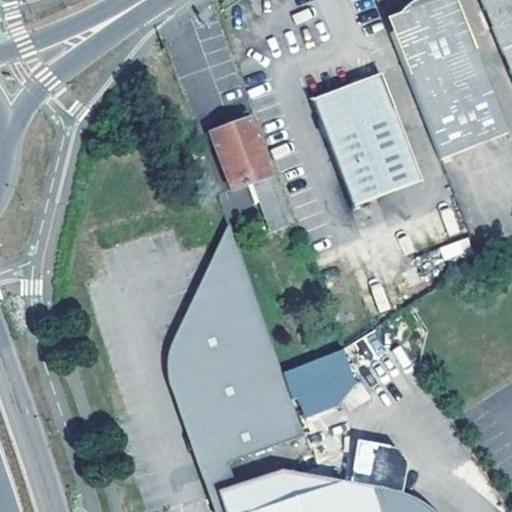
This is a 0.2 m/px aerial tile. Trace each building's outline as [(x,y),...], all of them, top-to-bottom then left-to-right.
[(426,0),(396,13),(383,18),(439,157),(507,129),(455,0),(426,0)] [(396,13),(426,0),(411,0),(408,1),(403,4),(399,8),(396,13)] [(511,46),(511,0),(477,0),(500,51),(511,46)] [(511,46),(500,51),(511,79),(511,46)] [(308,97),(350,204),(420,177),(393,106),(391,106),(378,71),(308,97)] [(223,117),(225,122),(208,128),(230,185),(251,176),(255,187),(258,196),(270,226),(286,220),(245,114),(243,109),(223,117)] [(196,136),(185,140),(192,158),(202,154),(196,136)] [(258,196),(255,187),(246,190),(250,199),(258,196)] [(283,374),(232,232),(185,326),(181,336),(178,351),(179,367),(182,381),(211,468),(306,436),(283,374)] [(278,471),(216,491),(223,511),(380,511),(372,486),(278,471)] [(384,489),(372,486),(380,511),(431,511),(419,503),(402,495),(384,489)]
